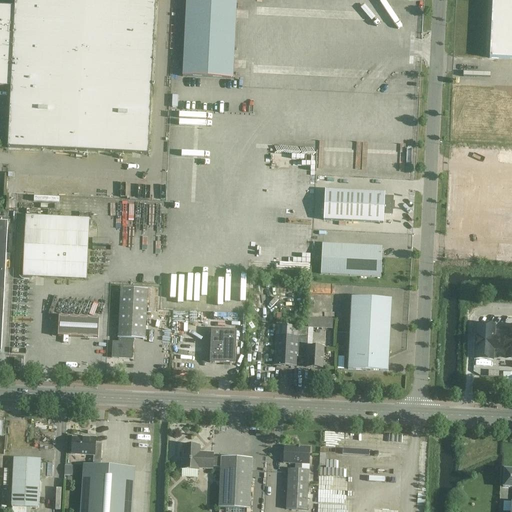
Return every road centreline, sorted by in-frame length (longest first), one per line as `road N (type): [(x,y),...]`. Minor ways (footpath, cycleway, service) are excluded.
road 1 (tertiary): [(0,393),(418,413)]
road 2 (unclassified): [(418,413),(439,0)]
